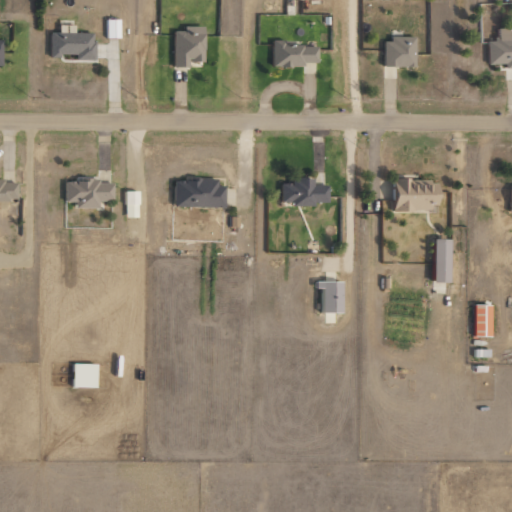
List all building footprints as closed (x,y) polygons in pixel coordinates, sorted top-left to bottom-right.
[(117,19),(104,19),(104,37),(117,37),(117,19)] [(48,32),(47,57),(58,57),(58,54),(72,54),(72,59),(91,59),(92,32),(72,32),(72,25),(56,25),(56,32),(48,32)] [(170,31),(171,67),(186,66),(186,61),(201,60),(200,26),(180,26),(181,30),(170,31)] [(485,64),(502,63),(502,67),(511,66),(511,35),(507,36),(506,28),(493,28),(494,41),(484,41),(485,64)] [(381,37),(381,66),(412,66),(412,37),(381,37)] [(301,66),(301,61),(314,62),(314,45),(280,45),(280,40),(269,40),(269,65),(301,66)] [(310,178),(289,178),(289,183),(277,183),(278,202),(287,201),(287,205),(325,204),(324,185),(310,185),(310,178)] [(389,210),(433,209),(433,178),(388,179),(389,210)] [(0,201),(13,202),(14,179),(0,179),(0,201)] [(110,200),(110,182),(96,182),(96,179),(62,180),(62,201),(73,201),(73,208),(96,208),(96,200),(110,200)] [(214,180),(171,179),(170,206),(222,207),(222,185),(214,185),(214,180)] [(135,217),(135,191),(123,191),(123,217),(135,217)] [(445,239),(429,238),(428,282),(444,282),(445,239)] [(317,312),(336,312),(337,281),(312,280),(312,287),(318,288),(317,312)] [(470,336),(487,336),(487,304),(470,304),(470,336)] [(69,387),(92,387),(93,363),(70,363),(69,387)]
